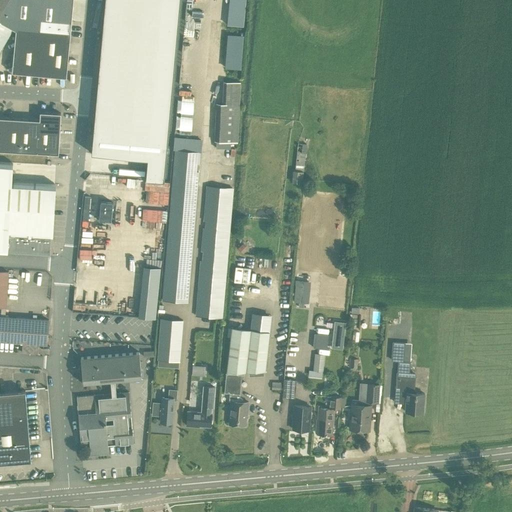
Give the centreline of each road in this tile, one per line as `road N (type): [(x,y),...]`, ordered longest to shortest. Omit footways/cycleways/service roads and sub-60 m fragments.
road 1 (primary): [(68,495),(511,452)]
road 2 (unclassified): [(83,97),(60,363),(68,495)]
